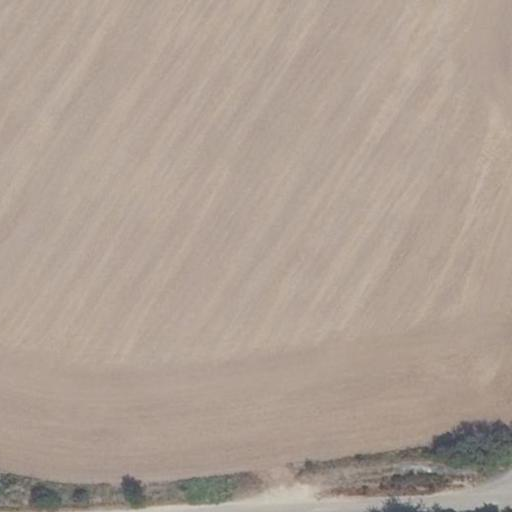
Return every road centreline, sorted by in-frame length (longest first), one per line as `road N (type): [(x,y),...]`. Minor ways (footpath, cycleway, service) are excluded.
road 1 (track): [(228,511),(236,501),(315,476),(511,464)]
road 2 (track): [(304,511),(511,502)]
